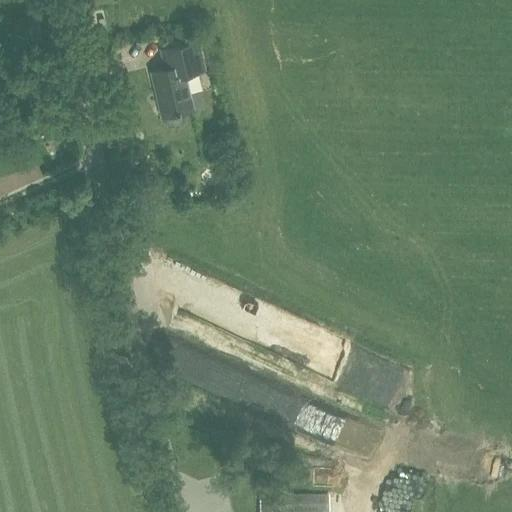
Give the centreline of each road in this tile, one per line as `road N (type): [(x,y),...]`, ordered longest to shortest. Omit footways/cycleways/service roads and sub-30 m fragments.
road 1 (unclassified): [(184,511),(60,0)]
road 2 (track): [(140,328),(276,403),(387,448),(418,456),(494,446)]
